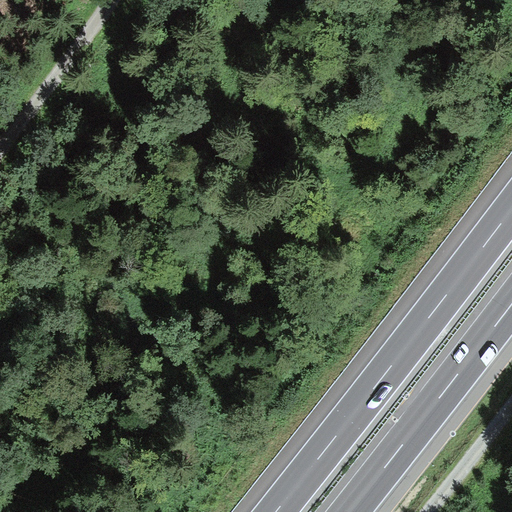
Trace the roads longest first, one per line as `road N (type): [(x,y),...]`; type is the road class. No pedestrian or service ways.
road 1 (motorway): [(511,209),(276,511)]
road 2 (motorway): [(349,511),(511,304)]
road 3 (track): [(111,0),(0,147)]
road 4 (track): [(511,400),(422,511)]
